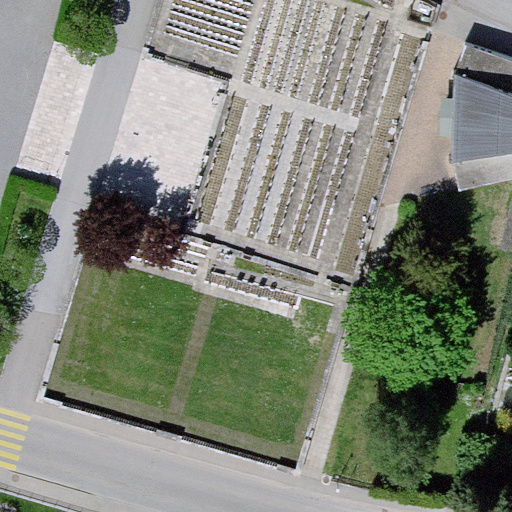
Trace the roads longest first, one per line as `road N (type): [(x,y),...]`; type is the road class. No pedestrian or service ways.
road 1 (unknown): [(0,393),(116,0)]
road 2 (unclassified): [(0,461),(168,511)]
